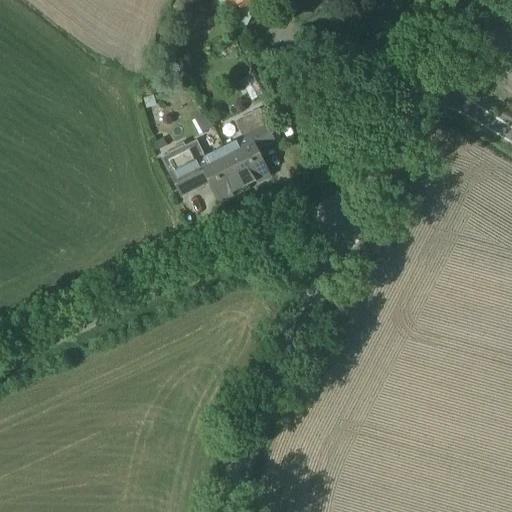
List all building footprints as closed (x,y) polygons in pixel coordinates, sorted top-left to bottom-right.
[(217,0),(254,17),(261,0),(217,0)] [(192,46),(198,62),(226,53),(221,37),(192,46)] [(156,107),(152,97),(142,100),(146,110),(156,107)] [(243,140),(223,150),(243,190),(256,183),(260,184),(267,181),(268,177),(255,152),(272,143),(274,146),(274,145),(258,113),(235,124),(243,140)] [(243,190),(223,150),(204,160),(196,145),(162,161),(181,199),(202,188),(201,187),(209,183),(218,202),(222,203),(229,200),(230,196),(243,190)]
